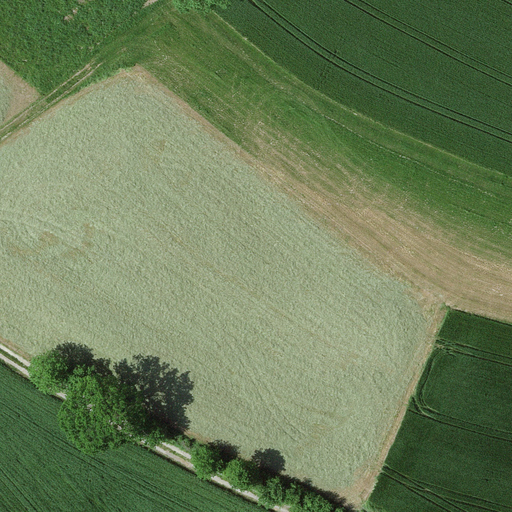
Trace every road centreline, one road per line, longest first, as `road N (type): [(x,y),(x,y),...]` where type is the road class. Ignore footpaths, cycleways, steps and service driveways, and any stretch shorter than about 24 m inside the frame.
road 1 (track): [(0,339),(126,419),(311,511)]
road 2 (track): [(188,0),(179,15),(0,132)]
